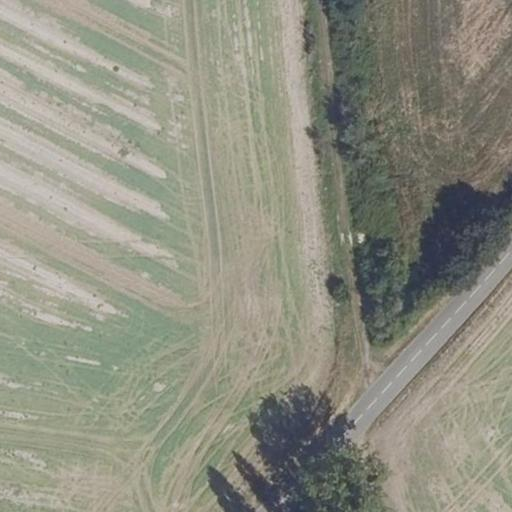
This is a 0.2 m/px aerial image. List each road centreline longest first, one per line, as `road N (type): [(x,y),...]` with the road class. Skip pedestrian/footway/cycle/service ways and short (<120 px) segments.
road 1 (track): [(375,403),(336,162),(323,0)]
road 2 (tertiary): [(274,511),(511,247)]
